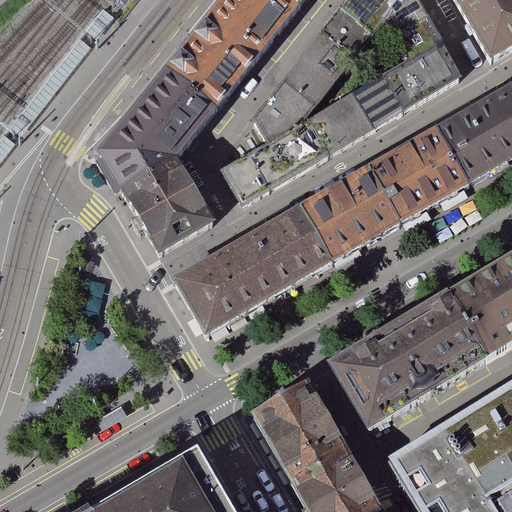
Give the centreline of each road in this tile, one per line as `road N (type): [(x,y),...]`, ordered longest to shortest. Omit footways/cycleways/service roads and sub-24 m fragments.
road 1 (residential): [(337,0),(230,131),(210,169),(210,198),(233,241)]
road 2 (residential): [(482,98),(233,241)]
road 3 (residential): [(299,354),(511,230)]
road 4 (residential): [(178,0),(67,145),(50,182)]
road 5 (residential): [(22,511),(206,407)]
road 6 (residential): [(511,380),(363,469)]
road 7 (residential): [(50,182),(104,224),(145,292)]
road 8 (residential): [(363,469),(299,354)]
road 9 (residential): [(145,292),(206,407)]
road 10 (residential): [(206,407),(265,511)]
